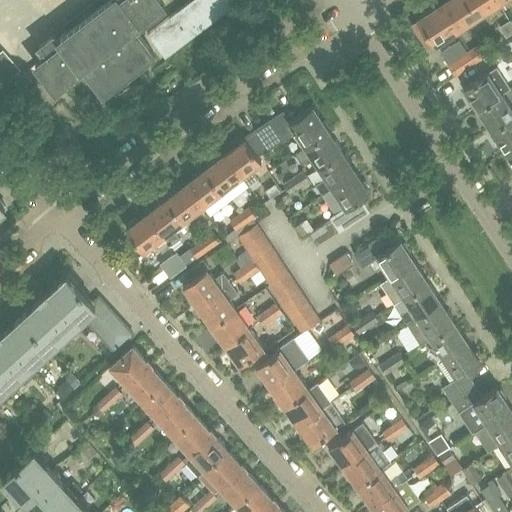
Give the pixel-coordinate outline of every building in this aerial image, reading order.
[(55,89),(58,86),(84,66),(103,91),(153,52),(134,28),(164,6),(159,0),(106,0),(80,21),(75,15),(62,25),(67,31),(56,38),(53,34),(38,46),(46,55),(35,63),(55,89)] [(190,0),(147,33),(165,57),(239,0),(190,0)] [(465,0),(445,0),(439,5),(455,30),(476,16),(465,0)] [(496,0),(465,0),(476,16),(498,2),(496,0)] [(427,48),(434,44),(455,30),(439,5),(410,23),(427,48)] [(506,37),(511,32),(511,22),(510,19),(499,26),(506,37)] [(486,55),(484,51),(478,42),(468,49),(476,62),(486,55)] [(2,49),(0,51),(0,74),(6,81),(20,69),(2,49)] [(446,64),(454,77),(476,62),(468,49),(446,64)] [(463,87),(477,108),(506,89),(492,68),(488,71),(487,71),(463,87)] [(477,108),(491,129),(511,115),(511,108),(502,93),(506,89),(477,108)] [(294,130),(305,146),(328,129),(312,104),(289,119),(283,111),(268,121),(280,141),(293,132),(293,131),(294,130)] [(511,115),(491,129),(504,150),(511,145),(511,115)] [(268,121),(256,129),(269,148),(280,141),(268,121)] [(258,155),(262,152),(269,148),(256,129),(244,137),(223,152),(241,176),(248,184),(257,177),(251,168),(262,160),(258,155)] [(311,156),(318,166),(342,150),(328,129),(305,146),(295,152),(302,163),(311,156)] [(356,171),(342,150),(318,166),(325,177),(316,184),(322,194),(332,187),(356,171)] [(223,152),(204,167),(222,190),(241,176),(223,152)] [(204,167),(185,182),(203,205),(222,190),(204,167)] [(282,183),(289,193),(300,186),(294,177),(303,171),(302,169),(282,183)] [(309,180),(303,171),(294,177),(300,186),(309,180)] [(317,244),(367,211),(359,200),(370,193),(356,171),(332,187),(322,194),(335,214),(313,228),(306,218),(295,226),(302,238),(310,233),(317,244)] [(185,182),(165,197),(183,220),(203,205),(185,182)] [(165,197),(145,212),(170,245),(180,237),(173,228),(183,220),(165,197)] [(249,206),(239,213),(242,217),(246,222),(256,216),(249,206)] [(162,251),(170,245),(145,212),(125,228),(143,251),(155,242),(162,251)] [(229,220),(236,229),(246,222),(242,217),(239,213),(229,220)] [(257,222),(237,235),(243,245),(263,232),(257,222)] [(206,250),(221,240),(214,231),(199,241),(206,250)] [(246,248),(245,249),(249,255),(269,241),(263,232),(243,245),(246,248)] [(376,255),(390,276),(414,260),(400,239),(389,246),(382,234),(354,252),(362,264),(376,255)] [(196,257),(206,250),(199,241),(190,247),(184,251),(183,249),(177,252),(176,250),(175,251),(185,265),(196,257)] [(249,255),(255,265),(276,251),(269,241),(249,255)] [(237,262),(240,267),(241,268),(243,266),(250,275),(258,269),(255,265),(249,255),(245,249),(237,254),(236,261),(237,262)] [(169,277),(185,265),(175,251),(159,263),(169,277)] [(255,265),(258,269),(259,269),(262,274),(282,261),(276,251),(255,265)] [(328,263),(336,274),(352,264),(345,252),(328,263)] [(214,278),(208,270),(210,269),(203,258),(184,272),(189,279),(182,285),(196,305),(230,281),(223,271),(214,278)] [(381,282),(394,302),(428,281),(414,260),(390,276),(381,282)] [(262,274),(269,283),(288,271),(282,261),(262,274)] [(233,273),(240,283),(250,275),(243,266),(241,268),(240,267),(232,273),(233,274),(233,273)] [(269,283),(275,293),(295,280),(288,271),(269,283)] [(45,292),(40,296),(41,297),(22,314),(50,346),(75,324),(72,321),(101,296),(99,293),(91,300),(67,273),(45,293),(45,292)] [(275,293),(281,303),(301,290),(295,280),(275,293)] [(237,292),(230,281),(196,305),(210,325),(235,307),(229,298),(237,292)] [(407,323),(416,316),(441,301),(428,281),(394,302),(407,323)] [(281,303),(288,313),(308,300),(301,290),(281,303)] [(72,321),(75,324),(82,333),(111,307),(101,296),(72,321)] [(288,313),(294,322),(314,309),(308,300),(288,313)] [(282,310),(275,301),(266,308),(272,317),(282,310)] [(416,316),(430,338),(455,322),(441,301),(416,316)] [(82,333),(90,341),(118,315),(111,307),(82,333)] [(210,325),(224,344),(249,327),(235,307),(210,325)] [(282,311),(282,310),(272,317),(266,308),(256,315),(263,325),(282,311)] [(300,332),(320,319),(314,309),(294,322),(300,332)] [(372,310),(363,316),(369,326),(379,320),(372,310)] [(0,332),(0,382),(10,394),(14,399),(19,394),(9,384),(50,346),(22,314),(1,333),(0,332)] [(90,341),(92,343),(99,336),(106,344),(127,325),(118,315),(90,341)] [(352,323),(359,333),(369,326),(363,316),(352,323)] [(430,338),(443,358),(468,342),(455,322),(430,338)] [(354,333),(347,324),(338,330),(345,340),(354,333)] [(106,344),(114,352),(135,334),(127,325),(106,344)] [(249,327),(224,344),(239,365),(250,358),(264,348),(249,327)] [(335,347),(345,340),(338,330),(328,337),(335,347)] [(280,348),(256,366),(270,385),(294,368),(309,358),(294,337),(279,347),(280,348)] [(441,387),(448,397),(450,400),(475,384),(468,372),(482,363),(468,342),(443,358),(456,377),(441,387)] [(132,344),(109,365),(126,383),(150,361),(147,358),(146,359),(132,344)] [(399,351),(389,357),(396,367),(405,361),(399,351)] [(379,364),(385,374),(396,367),(389,357),(379,364)] [(126,383),(141,401),(165,379),(152,365),(153,364),(150,361),(126,383)] [(368,367),(359,373),(366,383),(375,376),(368,367)] [(270,385),(284,405),(312,385),(308,387),(294,368),(270,385)] [(357,391),(366,383),(359,373),(349,381),(357,391)] [(141,401),(157,418),(181,396),(179,393),(178,394),(165,379),(141,401)] [(0,401),(1,403),(10,394),(0,382),(0,401)] [(284,405),(298,425),(330,402),(316,382),(312,385),(284,405)] [(458,412),(463,409),(477,429),(485,424),(486,423),(511,407),(496,386),(482,395),(475,384),(450,400),(458,412)] [(115,385),(104,396),(111,403),(122,392),(115,385)] [(104,396),(92,407),(93,409),(91,411),(95,415),(97,413),(99,415),(111,403),(104,396)] [(157,418),(173,435),(196,414),(183,400),(184,399),(181,396),(157,418)] [(341,435),(338,429),(336,427),(344,421),(330,402),(298,425),(313,445),(324,437),(328,444),(341,435)] [(486,423),(499,443),(511,435),(511,409),(511,407),(486,423)] [(173,435),(189,452),(213,430),(210,427),(209,428),(196,414),(173,435)] [(401,416),(392,423),(399,433),(408,426),(401,416)] [(418,425),(438,454),(448,448),(449,447),(444,438),(443,439),(433,424),(435,422),(431,416),(418,425)] [(147,420),(137,429),(144,436),(154,427),(147,420)] [(389,440),(399,433),(392,423),(382,430),(389,440)] [(327,444),(343,466),(377,442),(376,440),(366,447),(352,427),(341,435),(328,444),(327,444)] [(134,445),(144,436),(137,429),(127,438),(134,445)] [(189,452),(205,470),(228,449),(215,434),(216,433),(213,430),(189,452)] [(511,435),(499,443),(511,462),(511,435)] [(343,466),(357,485),(381,468),(380,467),(390,460),(377,442),(343,466)] [(438,454),(445,464),(442,467),(448,477),(452,474),(461,468),(455,457),(448,448),(438,454)] [(2,477),(22,499),(34,511),(58,511),(75,496),(33,449),(2,477)] [(205,470),(220,487),(244,465),(241,462),(241,463),(228,449),(205,470)] [(440,464),(433,453),(423,460),(430,471),(440,464)] [(179,454),(169,463),(176,471),(186,462),(179,454)] [(420,477),(430,471),(423,460),(413,467),(420,477)] [(472,461),(461,468),(471,483),(481,477),(472,461)] [(169,463),(159,473),(166,480),(176,471),(169,463)] [(220,487),(236,504),(259,483),(246,469),(247,468),(244,465),(220,487)] [(357,485),(371,505),(402,483),(396,475),(389,479),(381,468),(357,485)] [(371,505),(375,511),(403,511),(421,500),(407,479),(402,483),(371,505)] [(485,499),(494,511),(510,511),(497,492),(489,481),(480,488),(486,498),(485,499)] [(236,504),(243,511),(262,511),(276,500),(273,496),(272,497),(259,483),(236,504)] [(444,483),(433,490),(440,500),(451,493),(444,483)] [(210,489),(200,498),(207,506),(217,496),(210,489)] [(424,496),(428,501),(431,506),(440,500),(433,490),(424,496)] [(161,511),(180,511),(189,504),(180,494),(161,511)] [(461,511),(459,511),(479,511),(468,494),(456,502),(461,511)] [(58,511),(89,511),(75,496),(58,511)] [(200,498),(190,507),(194,511),(200,511),(207,506),(200,498)] [(262,511),(285,511),(278,503),(279,503),(276,500),(262,511)]
